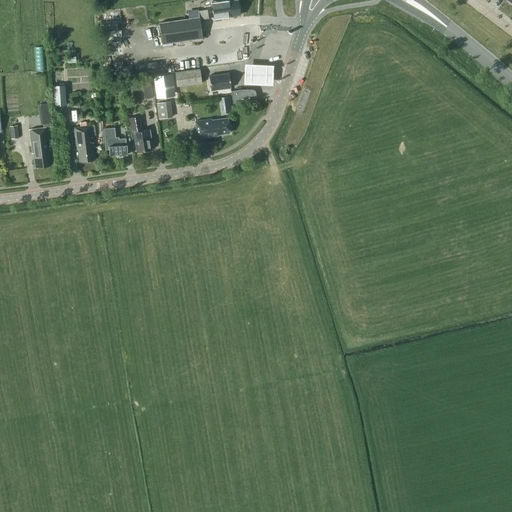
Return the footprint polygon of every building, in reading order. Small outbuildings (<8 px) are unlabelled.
[(239,15),(237,0),(232,0),(226,1),(225,0),(222,0),(211,1),(213,19),(232,17),(232,16),(239,15)] [(202,38),(199,17),(158,23),(161,44),(202,38)] [(157,62),(135,65),(136,72),(158,69),(157,62)] [(274,64),(245,63),(244,82),(273,84),(274,64)] [(69,69),(69,82),(81,82),(81,77),(90,77),(90,69),(69,69)] [(201,82),(199,69),(174,72),(176,86),(201,82)] [(231,87),(229,73),(208,75),(210,90),(231,87)] [(153,83),(144,84),(147,97),(156,95),(153,83)] [(64,85),(53,86),(54,106),(66,105),(64,85)] [(242,91),(241,89),(230,90),(232,104),(255,100),(254,94),(251,91),(242,91)] [(172,117),(170,101),(156,103),(158,119),(172,117)] [(46,104),(37,106),(40,125),(49,124),(46,104)] [(141,130),(139,116),(128,117),(131,133),(133,132),(136,152),(151,149),(149,138),(151,138),(149,129),(141,130)] [(229,133),(227,118),(211,120),(211,119),(195,121),(197,138),(218,136),(218,134),(229,133)] [(94,147),(91,125),(87,126),(87,122),(85,122),(84,121),(80,122),(81,126),(73,127),(76,149),(78,149),(79,161),(94,159),(92,147),(94,147)] [(19,138),(17,125),(9,126),(11,139),(19,138)] [(49,149),(45,126),(27,129),(31,153),(33,153),(35,167),(50,164),(47,150),(49,149)] [(115,139),(114,127),(103,128),(105,150),(108,150),(109,155),(118,154),(118,155),(127,154),(126,144),(125,138),(115,139)]
